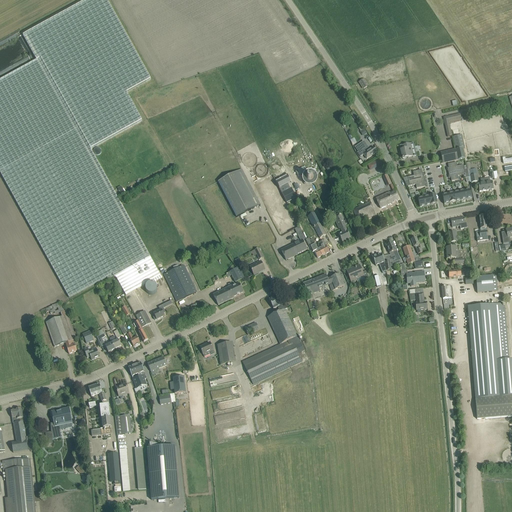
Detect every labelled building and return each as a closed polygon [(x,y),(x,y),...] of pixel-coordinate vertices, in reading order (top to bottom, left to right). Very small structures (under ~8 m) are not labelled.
[(150,80),(106,0),(87,0),(23,35),(37,60),(41,58),(91,149),(142,121),(126,93),(150,80)] [(0,80),(0,172),(69,298),(107,278),(108,280),(113,277),(117,279),(126,296),(161,277),(91,149),(41,58),(37,60),(0,80)] [(452,136),(449,124),(449,123),(461,120),(460,114),(443,118),(448,137),(452,136)] [(453,137),(455,149),(458,160),(466,159),(463,148),(465,148),(462,135),(453,137)] [(364,142),(355,148),(358,153),(357,154),(360,158),(364,155),(366,159),(367,159),(373,155),(377,152),(374,147),(370,150),(364,142)] [(400,146),(400,150),(402,159),(414,156),(411,144),(400,146)] [(458,160),(455,149),(440,153),(443,164),(458,161),(458,160)] [(464,170),(464,167),(463,165),(457,167),(456,163),(448,165),(449,169),(447,169),(448,173),(464,170)] [(261,205),(247,179),(242,169),(218,182),(237,218),(261,205)] [(476,169),(468,170),(468,174),(470,183),(471,182),(471,183),(472,184),(475,184),(476,186),(479,186),(479,184),(478,184),(478,182),(478,181),(477,175),(476,169)] [(408,178),(403,179),(405,183),(409,182),(425,178),(424,174),(422,174),(422,170),(413,172),(414,176),(408,178)] [(465,174),(464,170),(448,173),(449,178),(451,177),(451,181),(458,180),(457,176),(465,174)] [(306,177),(306,178),(306,180),(306,181),(307,182),(308,183),(309,183),(311,183),(312,183),(313,182),(314,182),(314,180),(315,179),(315,178),(314,177),(313,175),(312,175),(311,174),(309,175),(308,175),(307,176),(306,177)] [(485,177),(485,178),(487,191),(490,191),(492,191),(492,190),(494,190),(492,182),(490,183),(489,177),(488,176),(486,177),(485,177)] [(287,177),(276,183),(287,203),(296,198),(291,188),(290,189),(288,184),(290,183),(287,177)] [(409,182),(405,183),(407,187),(410,186),(416,185),(417,189),(425,187),(424,183),(426,183),(425,178),(409,182)] [(487,191),(485,178),(484,178),(484,180),(481,180),(481,184),(479,184),(479,186),(480,192),(487,191)] [(390,193),(381,196),(376,199),(380,208),(393,203),(392,203),(399,200),(395,192),(390,194),(390,193)] [(353,210),(356,217),(358,216),(359,219),(363,217),(365,221),(376,215),(370,201),(353,210)] [(314,213),(308,217),(320,239),(326,235),(314,213)] [(340,213),(333,216),(336,222),(338,227),(337,227),(339,230),(341,229),(342,233),(339,235),(342,243),(351,239),(345,227),(346,226),(345,224),(343,220),(342,218),(340,213)] [(488,240),(485,217),(485,216),(479,217),(480,229),(480,232),(479,232),(480,238),(477,238),(477,242),(488,240)] [(452,226),(456,225),(456,227),(460,227),(460,230),(467,228),(466,223),(465,223),(464,218),(451,220),(452,226)] [(307,250),(303,241),(306,239),(299,227),(295,230),(301,241),(281,251),(286,261),(297,255),(297,254),(307,250)] [(503,244),(511,242),(510,238),(511,237),(511,228),(506,230),(506,232),(501,233),(502,238),(503,244)] [(411,240),(413,245),(414,247),(415,247),(418,255),(422,253),(416,238),(411,240)] [(315,245),(313,240),(310,241),(309,239),(306,240),(310,247),(315,245)] [(323,241),(319,243),(320,246),(317,248),(315,245),(310,247),(313,253),(314,252),(318,259),(329,252),(328,251),(329,250),(328,250),(323,241)] [(394,248),(392,243),(386,246),(390,255),(388,256),(389,261),(384,262),(385,266),(386,272),(391,271),(389,263),(397,263),(397,264),(401,262),(395,247),(394,248)] [(415,263),(414,259),(412,253),(410,246),(405,248),(408,257),(406,258),(408,265),(414,263),(415,263)] [(456,247),(451,247),(446,248),(447,259),(450,258),(450,259),(451,259),(451,258),(455,258),(455,251),(456,250),(456,247)] [(263,258),(259,249),(255,250),(259,259),(263,258)] [(373,258),(372,258),(375,266),(379,265),(382,274),(386,272),(386,270),(384,263),(382,257),(381,254),(373,258)] [(265,270),(262,265),(261,262),(250,267),(252,271),(254,275),(258,273),(258,272),(264,269),(264,270),(265,270)] [(424,269),(422,262),(420,262),(415,263),(414,263),(416,270),(424,269)] [(164,275),(177,302),(197,293),(184,265),(164,275)] [(351,269),(346,271),(348,275),(351,283),(357,281),(357,279),(359,278),(361,282),(365,280),(366,282),(369,281),(368,276),(366,271),(362,273),(360,266),(354,269),(352,270),(351,269)] [(232,276),(235,283),(245,278),(239,268),(226,274),(228,278),(232,276)] [(424,272),(419,272),(417,273),(417,274),(408,275),(407,270),(401,271),(401,278),(403,277),(403,275),(406,275),(407,285),(410,284),(410,287),(416,286),(415,282),(424,281),(424,282),(425,282),(424,272)] [(465,270),(460,270),(453,271),(453,272),(448,272),(449,278),(454,278),(461,277),(466,276),(465,270)] [(344,286),(341,279),(340,274),(328,279),(326,275),(303,284),(307,295),(308,296),(320,291),(319,288),(329,284),(329,285),(332,284),(332,286),(330,286),(332,291),(344,286)] [(476,277),(477,293),(494,292),(498,292),(496,275),(493,276),(493,275),(476,277)] [(244,293),(241,288),(239,284),(236,285),(235,284),(228,287),(228,288),(213,295),(218,306),(234,299),(233,298),(244,293)] [(450,286),(447,287),(442,287),(443,299),(451,298),(450,286)] [(417,303),(416,303),(416,311),(427,310),(427,302),(424,303),(423,293),(416,294),(417,303)] [(273,309),(280,306),(282,311),(285,310),(286,309),(284,304),(282,305),(278,296),(269,300),(273,309)] [(154,317),(154,318),(155,321),(156,321),(157,320),(164,317),(163,314),(166,313),(164,309),(172,304),(171,301),(159,308),(160,311),(154,314),(155,316),(154,317)] [(505,309),(503,309),(502,304),(476,306),(473,307),(470,307),(468,307),(475,399),(500,397),(511,396),(511,359),(510,359),(509,355),(505,309)] [(122,309),(126,317),(130,315),(125,307),(122,309)] [(316,308),(310,310),(312,318),(318,316),(316,308)] [(254,356),(242,362),(253,385),(263,380),(302,362),(301,360),(303,359),(303,361),(305,361),(304,359),(307,357),(304,351),(299,340),(297,337),(292,324),(290,320),(285,310),(282,311),(268,317),(270,322),(280,344),(254,356)] [(66,311),(64,312),(61,313),(62,317),(46,323),(54,347),(66,343),(67,347),(66,347),(69,354),(77,352),(74,345),(73,341),(76,340),(66,311)] [(151,323),(149,319),(145,312),(136,316),(142,328),(151,323)] [(148,340),(146,336),(138,322),(134,324),(135,328),(136,327),(139,333),(144,343),(148,340)] [(259,330),(258,328),(256,323),(245,329),(248,335),(259,330)] [(87,343),(93,341),(90,332),(83,335),(87,343)] [(140,344),(138,340),(136,337),(134,339),(130,333),(127,335),(131,343),(134,348),(140,344)] [(105,337),(104,334),(98,337),(97,337),(98,340),(102,347),(105,345),(102,339),(105,337)] [(121,347),(119,342),(118,340),(117,341),(115,336),(110,339),(112,343),(111,343),(114,350),(121,347)] [(109,353),(114,350),(111,343),(105,346),(109,353)] [(210,343),(200,348),(202,352),(203,355),(204,358),(211,355),(212,356),(215,355),(213,351),(212,348),(210,343)] [(90,357),(92,361),(100,357),(96,348),(92,350),(93,352),(89,353),(87,349),(84,350),(87,358),(90,357)] [(164,358),(148,364),(151,372),(152,375),(155,374),(154,371),(167,366),(165,362),(164,358)] [(141,363),(128,368),(130,373),(132,377),(137,389),(134,389),(136,394),(140,392),(139,388),(146,385),(144,379),(147,378),(144,372),(143,368),(141,363)] [(184,377),(173,378),(175,394),(186,393),(184,377)] [(106,400),(104,393),(102,393),(99,384),(88,388),(91,397),(99,394),(102,402),(106,400)] [(125,384),(116,388),(119,397),(129,393),(125,384)] [(170,395),(159,397),(160,405),(172,403),(170,395)] [(511,416),(511,396),(500,397),(475,399),(477,419),(511,416)] [(93,430),(91,431),(92,437),(93,436),(96,436),(105,435),(111,434),(112,434),(111,430),(111,428),(110,421),(110,418),(108,406),(101,407),(102,419),(103,428),(100,429),(100,430),(93,430)] [(12,443),(12,448),(13,453),(29,451),(35,450),(33,437),(27,438),(21,409),(11,411),(13,424),(16,443),(12,443)] [(62,438),(59,426),(72,423),(69,410),(59,412),(58,411),(52,412),(55,423),(51,424),(51,433),(52,440),(62,438)] [(132,434),(130,419),(130,416),(120,417),(122,434),(125,434),(132,434)] [(179,498),(175,446),(163,447),(163,446),(150,443),(150,448),(147,449),(151,501),(179,498)] [(118,455),(108,455),(111,483),(120,482),(118,455)] [(5,461),(2,462),(4,474),(7,474),(9,497),(6,498),(7,511),(34,511),(33,496),(29,460),(5,461)]
